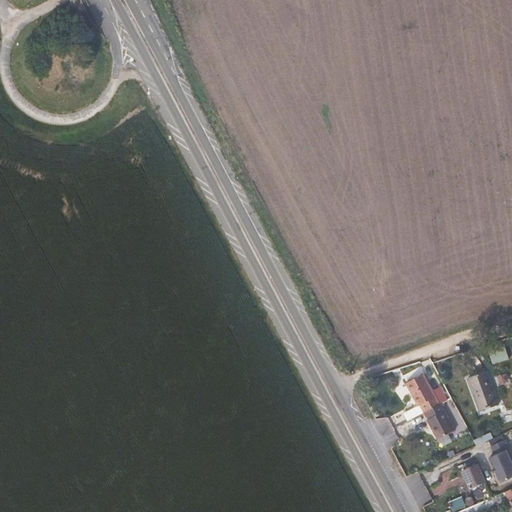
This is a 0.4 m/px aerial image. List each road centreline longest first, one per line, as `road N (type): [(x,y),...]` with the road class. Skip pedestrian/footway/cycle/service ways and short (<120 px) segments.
road 1 (tertiary): [(405,511),(130,0)]
road 2 (tertiary): [(114,0),(385,511)]
road 3 (track): [(61,0),(16,28),(3,65),(12,91),(56,118),(83,114),(105,98),(123,17)]
